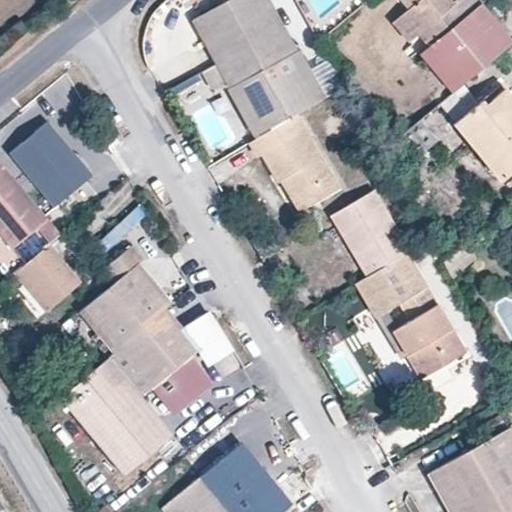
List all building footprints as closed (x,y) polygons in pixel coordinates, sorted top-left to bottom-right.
[(228,0),(191,20),(256,139),(295,115),(321,100),(266,0),(228,0)] [(398,0),(407,9),(391,23),(409,45),(417,37),(426,48),(418,55),(450,94),(511,43),(511,40),(480,3),(482,2),(480,0),(398,0)] [(327,58),(310,66),(324,96),(340,89),(327,58)] [(482,100),(453,124),(498,182),(511,171),(511,97),(504,89),(485,104),(482,100)] [(339,187),(295,115),(256,139),(248,144),(256,158),(259,156),(276,183),(280,181),(298,211),(339,187)] [(421,117),(401,134),(419,157),(439,141),(421,117)] [(48,123),(9,154),(52,207),(91,175),(48,123)] [(48,244),(59,235),(0,164),(0,236),(10,249),(36,229),(48,244)] [(406,252),(410,250),(374,190),(329,216),(366,276),(406,252)] [(48,244),(13,273),(44,312),(80,283),(48,244)] [(166,309),(172,304),(139,262),(143,260),(131,246),(102,270),(113,283),(79,313),(112,354),(166,309)] [(473,268),(461,247),(443,262),(454,282),(473,268)] [(366,276),(353,284),(374,319),(379,315),(397,304),(408,322),(390,332),(418,380),(420,379),(466,351),(406,252),(366,276)] [(397,304),(379,315),(390,332),(408,322),(397,304)] [(213,389),(188,358),(199,349),(182,329),(166,309),(112,354),(107,358),(140,397),(149,390),(175,421),(213,389)] [(182,329),(199,349),(204,356),(225,339),(206,309),(182,329)] [(107,455),(155,416),(140,397),(107,358),(59,397),(107,455)] [(487,371),(471,380),(476,389),(491,380),(487,371)] [(420,379),(418,380),(413,383),(419,394),(427,390),(420,379)] [(367,399),(357,404),(361,411),(371,405),(367,399)] [(123,474),(171,435),(155,416),(107,455),(123,474)] [(471,432),(478,445),(507,428),(498,416),(471,432)] [(447,511),(511,511),(511,433),(509,427),(507,428),(478,445),(426,475),(447,511)] [(262,454),(247,437),(239,444),(253,461),(262,454)] [(239,444),(162,508),(165,511),(280,511),(289,505),(239,444)]
